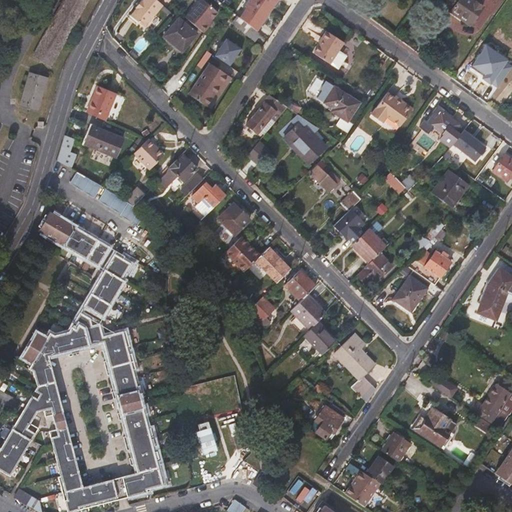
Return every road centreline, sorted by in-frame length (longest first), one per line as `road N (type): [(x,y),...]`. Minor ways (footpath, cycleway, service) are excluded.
road 1 (residential): [(207,149),(408,356)]
road 2 (tertiary): [(112,0),(76,65),(32,206),(0,261)]
road 3 (residential): [(511,136),(328,0)]
road 4 (residential): [(511,207),(408,356)]
road 5 (residential): [(308,0),(207,149)]
road 6 (residential): [(143,511),(229,487),(276,511)]
road 7 (residential): [(111,53),(207,149)]
road 8 (residential): [(408,356),(336,466)]
